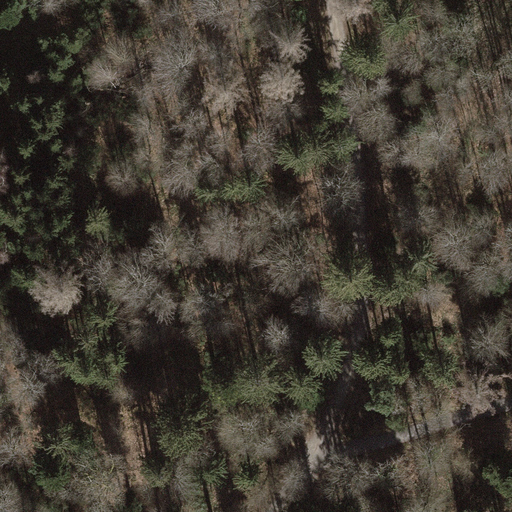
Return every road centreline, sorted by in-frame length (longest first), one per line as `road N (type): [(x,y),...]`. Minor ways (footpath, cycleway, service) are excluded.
road 1 (track): [(334,0),(363,241),(355,339),(315,460)]
road 2 (track): [(511,408),(315,460)]
